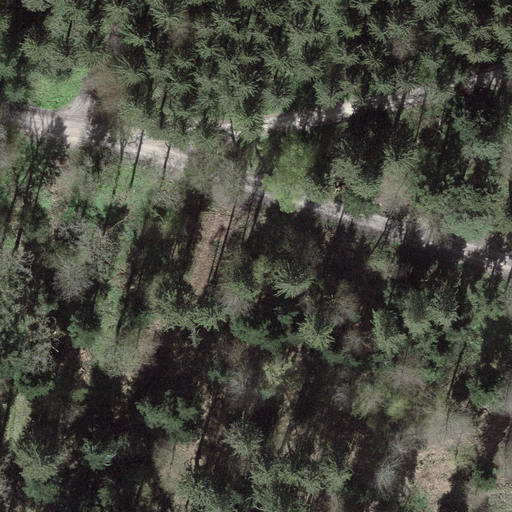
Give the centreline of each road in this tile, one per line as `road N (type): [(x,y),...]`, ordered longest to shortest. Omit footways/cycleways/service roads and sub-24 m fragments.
road 1 (unclassified): [(511,72),(190,139),(0,113)]
road 2 (track): [(139,138),(511,263)]
road 3 (track): [(126,0),(80,129)]
